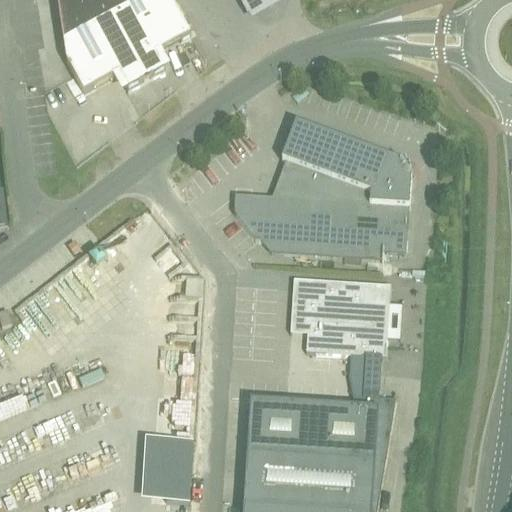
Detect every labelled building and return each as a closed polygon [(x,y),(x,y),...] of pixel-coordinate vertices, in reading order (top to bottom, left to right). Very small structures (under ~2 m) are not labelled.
[(68,0),(57,6),(63,45),(110,19),(145,0),(68,0)] [(128,51),(154,37),(163,53),(191,38),(169,0),(145,0),(110,19),(128,51)] [(243,0),(254,19),(288,0),(243,0)] [(156,58),(163,53),(154,37),(128,51),(110,19),(63,45),(66,64),(84,97),(119,78),(127,93),(164,73),(156,58)] [(254,243),(401,253),(404,210),(409,210),(411,180),(400,164),(295,125),(281,163),(285,164),(271,200),(234,198),(233,216),(254,243)] [(310,284),(295,283),(293,301),(296,301),(293,336),(307,337),(305,355),(349,358),(348,376),(363,377),(362,401),(377,402),(380,360),(385,361),(387,342),(400,343),(402,308),(389,307),(390,289),(310,284)] [(10,328),(6,314),(0,316),(0,330),(0,331),(10,328)] [(356,411),(250,404),(242,511),(376,511),(395,403),(379,402),(362,401),(361,411),(356,411)]
